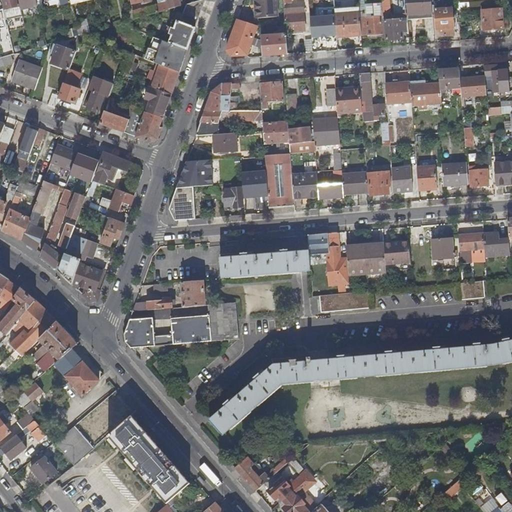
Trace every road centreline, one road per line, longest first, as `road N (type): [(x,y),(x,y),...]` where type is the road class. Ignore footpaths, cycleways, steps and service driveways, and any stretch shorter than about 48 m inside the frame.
road 1 (residential): [(136,236),(511,206)]
road 2 (residential): [(511,48),(198,67)]
road 3 (secondary): [(250,511),(100,338)]
road 4 (residential): [(0,102),(162,163)]
road 5 (secondary): [(100,338),(36,274),(0,253)]
